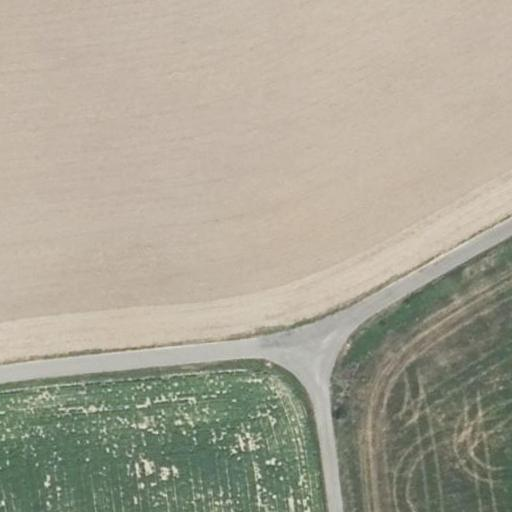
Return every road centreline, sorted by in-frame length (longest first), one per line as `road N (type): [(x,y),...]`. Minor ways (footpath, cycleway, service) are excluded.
road 1 (unclassified): [(307,339),(0,374)]
road 2 (unclassified): [(511,224),(307,339)]
road 3 (unclassified): [(307,339),(335,511)]
